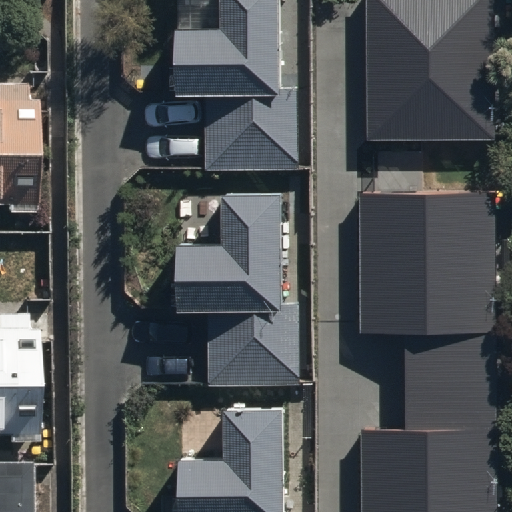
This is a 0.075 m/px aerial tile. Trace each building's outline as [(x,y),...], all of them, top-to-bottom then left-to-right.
[(284,88),(282,0),(201,0),(202,27),(175,27),(176,99),(204,99),(205,171),(315,170),(315,132),(298,132),(298,88),(284,88)] [(495,0),(366,0),(367,141),(496,141),(495,0)] [(34,210),(35,100),(26,100),(26,81),(0,80),(0,198),(3,199),(3,210),(34,210)] [(499,511),(498,192),(360,192),(361,334),(406,333),(407,429),(359,429),(359,511),(499,511)] [(282,305),(280,194),(222,195),(222,244),(173,245),(174,312),(205,312),(206,387),(298,386),(297,305),(282,305)] [(0,313),(0,429),(5,430),(5,443),(36,443),(36,328),(29,328),(29,313),(0,313)] [(283,511),(282,408),(221,409),(222,457),(177,457),(177,511),(283,511)] [(30,511),(31,462),(0,462),(0,511),(30,511)]
